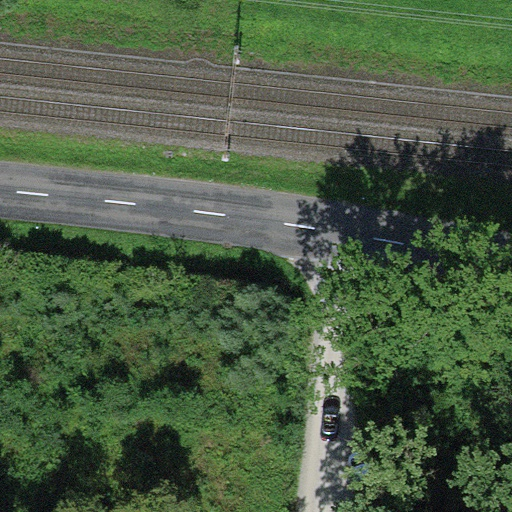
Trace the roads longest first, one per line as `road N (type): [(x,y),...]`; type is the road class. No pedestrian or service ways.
road 1 (tertiary): [(0,191),(349,233),(511,266)]
road 2 (track): [(349,233),(321,511)]
